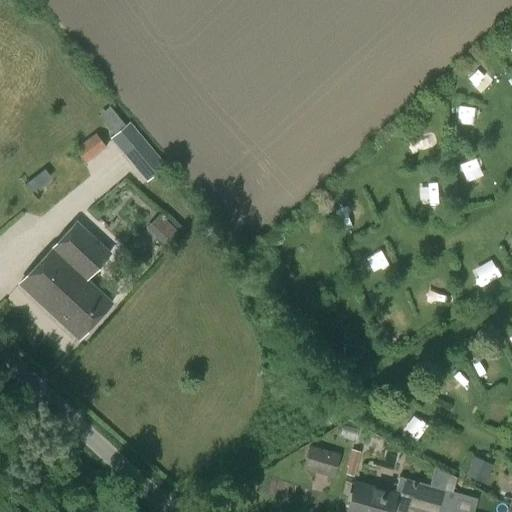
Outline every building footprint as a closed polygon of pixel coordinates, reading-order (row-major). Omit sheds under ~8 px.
[(167,164),(131,121),(112,137),(148,181),(167,164)] [(74,149),(85,164),(106,148),(95,133),(74,149)] [(44,171),(25,186),(36,199),(54,185),(44,171)] [(153,224),(169,239),(175,232),(160,217),(153,224)] [(75,223),(18,283),(78,339),(111,304),(85,280),(109,254),(75,223)] [(302,469),(332,478),(339,454),(308,445),(302,469)] [(345,475),(353,478),(360,453),(350,450),(345,467),(347,468),(345,475)] [(483,482),(490,465),(474,458),(467,475),(483,482)] [(448,475),(434,468),(429,485),(444,489),(448,475)] [(390,511),(392,505),(408,509),(417,482),(398,477),(394,494),(354,483),(345,511),(390,511)] [(437,511),(444,489),(429,485),(417,482),(408,509),(417,511),(437,511)] [(444,489),(437,511),(459,511),(464,495),(444,489)]
